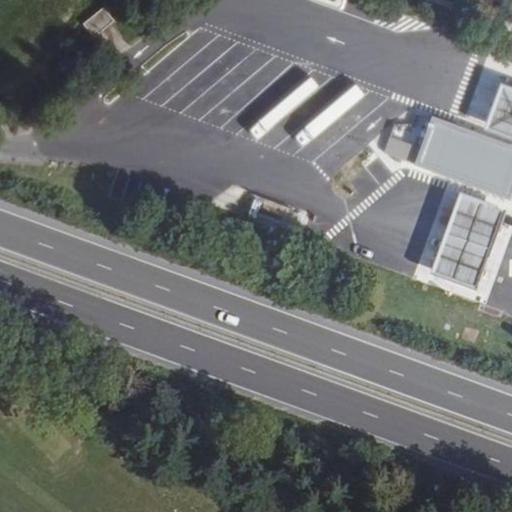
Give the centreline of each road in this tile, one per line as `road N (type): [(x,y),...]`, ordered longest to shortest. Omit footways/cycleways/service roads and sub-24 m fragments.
road 1 (trunk): [(511,416),(0,232)]
road 2 (trunk): [(0,284),(511,467)]
